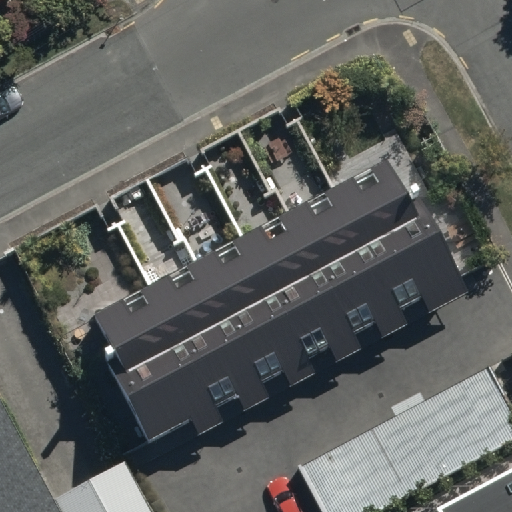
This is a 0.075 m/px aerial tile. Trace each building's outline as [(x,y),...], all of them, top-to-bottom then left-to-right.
[(369,172),(92,313),(168,452),(175,448),(169,436),(194,423),(201,436),(228,423),(221,410),(240,400),(246,411),(272,397),(266,386),(286,376),(292,387),(320,373),(314,362),(330,354),(336,366),(363,353),(355,337),(375,327),(381,340),(409,325),(402,311),(422,301),(429,314),(453,302),(405,207),(391,214),(369,172)] [(387,414),(292,463),(316,511),(363,511),(511,434),(511,423),(482,366),(416,400),(411,390),(382,405),(387,414)] [(0,511),(56,511),(47,496),(0,406),(0,511)] [(144,511),(117,459),(47,496),(56,511),(144,511)] [(511,511),(511,463),(428,507),(430,511),(511,511)]
